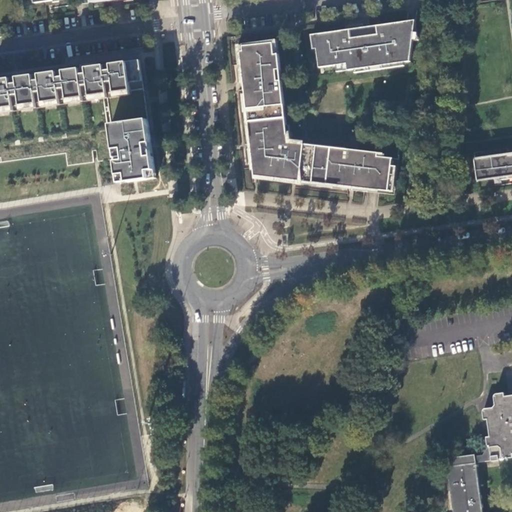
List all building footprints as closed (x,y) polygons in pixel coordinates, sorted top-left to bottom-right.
[(321,75),(412,63),(416,22),(412,23),(408,23),(368,28),(316,35),(320,65),(321,75)] [(278,40),(242,44),(244,64),(255,175),(375,189),(389,191),(392,159),(383,157),(383,153),(359,151),(289,142),(289,139),(283,85),(282,80),(278,40)] [(141,60),(0,80),(0,113),(109,98),(121,184),(158,178),(141,60)] [(511,155),(509,156),(509,155),(476,160),(478,181),(511,176),(511,155)] [(511,397),(505,399),(504,395),(496,396),(495,396),(494,397),(495,404),(492,404),(490,403),(489,402),(488,402),(488,403),(487,404),(487,405),(488,406),(490,407),(491,410),(488,410),(485,411),(483,413),(484,422),(488,422),(490,438),(486,439),(487,447),(488,448),(489,448),(491,449),(498,448),(501,450),(502,458),(503,459),(504,460),(505,460),(506,460),(511,459),(511,397)] [(489,448),(488,448),(483,457),(478,458),(456,461),(456,467),(447,468),(452,511),(483,511),(476,464),(503,461),(504,460),(503,459),(502,458),(501,450),(498,448),(491,449),(489,448)]
